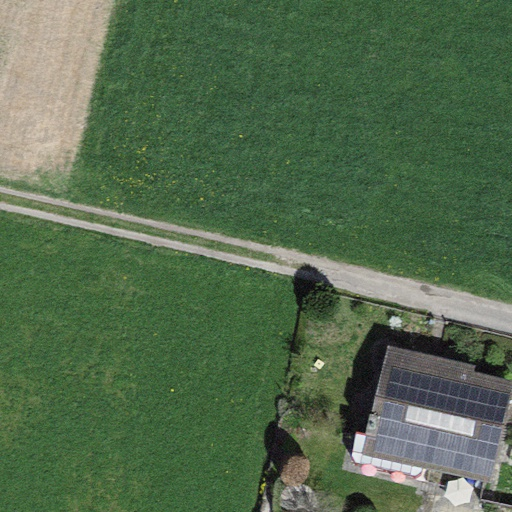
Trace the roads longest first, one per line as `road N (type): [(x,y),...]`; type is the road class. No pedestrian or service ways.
road 1 (track): [(0,195),(316,270)]
road 2 (residential): [(511,316),(316,270)]
